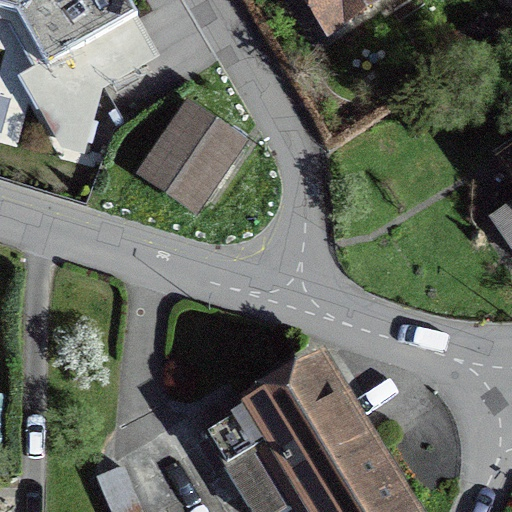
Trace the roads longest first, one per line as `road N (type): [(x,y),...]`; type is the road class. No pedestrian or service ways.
road 1 (residential): [(206,0),(281,133),(278,303)]
road 2 (residential): [(278,303),(0,215)]
road 3 (residential): [(511,365),(278,303)]
